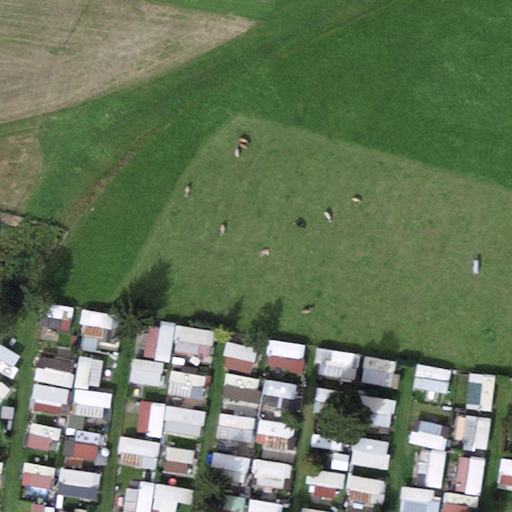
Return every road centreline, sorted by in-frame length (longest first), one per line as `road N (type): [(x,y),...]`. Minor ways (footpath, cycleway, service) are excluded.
road 1 (track): [(130,328),(104,511)]
road 2 (track): [(25,339),(13,511)]
road 3 (track): [(404,372),(391,511)]
road 4 (track): [(310,389),(296,511)]
road 5 (track): [(501,390),(488,511)]
